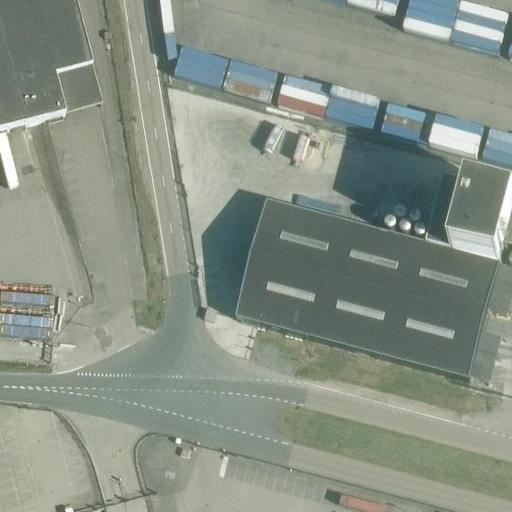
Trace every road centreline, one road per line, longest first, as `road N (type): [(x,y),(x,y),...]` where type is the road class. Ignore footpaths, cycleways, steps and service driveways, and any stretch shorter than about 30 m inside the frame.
road 1 (unclassified): [(132,0),(200,391)]
road 2 (unclassified): [(511,451),(300,392),(200,391)]
road 3 (unclassified): [(205,432),(491,511)]
road 4 (unclassified): [(57,389),(205,432)]
road 5 (unclassified): [(200,391),(57,389)]
